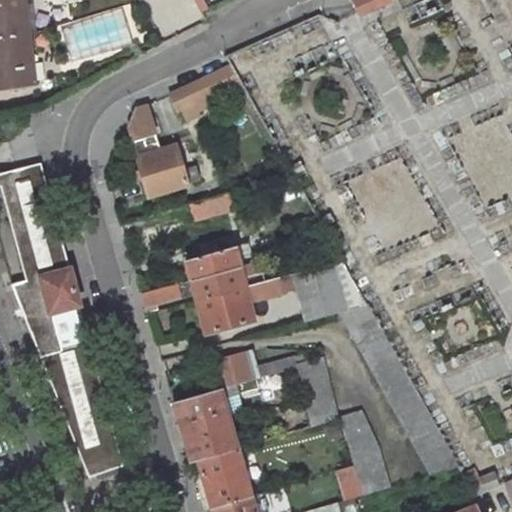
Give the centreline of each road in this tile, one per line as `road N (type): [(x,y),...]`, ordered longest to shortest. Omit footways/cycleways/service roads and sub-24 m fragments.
road 1 (unclassified): [(270,0),(207,45),(93,98),(76,134),(74,179),(158,511)]
road 2 (unclassified): [(0,367),(56,511)]
